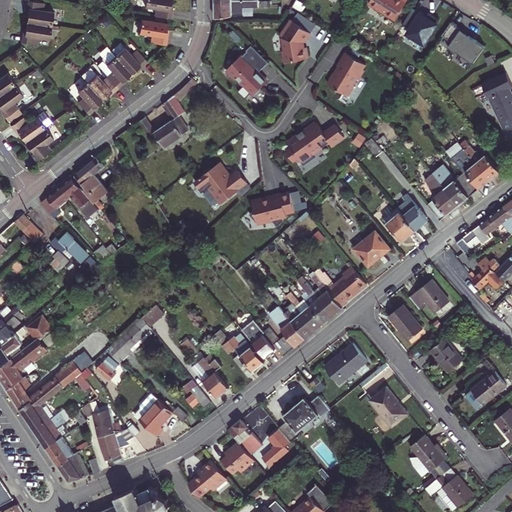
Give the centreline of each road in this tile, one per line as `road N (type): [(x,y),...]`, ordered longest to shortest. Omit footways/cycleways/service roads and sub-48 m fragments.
road 1 (residential): [(160,458),(220,420),(356,308)]
road 2 (tertiary): [(30,193),(191,58)]
road 3 (residential): [(356,308),(486,469)]
road 4 (residential): [(356,308),(511,185)]
road 5 (unclassified): [(191,58),(260,136),(278,131),(303,97)]
